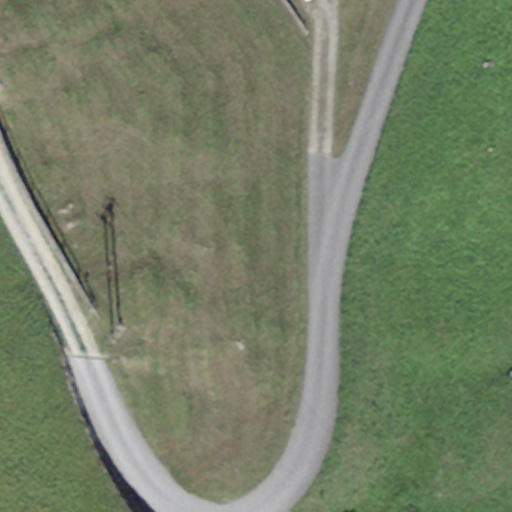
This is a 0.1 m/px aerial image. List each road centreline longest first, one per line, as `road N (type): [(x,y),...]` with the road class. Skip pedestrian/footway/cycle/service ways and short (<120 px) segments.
road 1 (track): [(278,511),(330,441),(336,223),(429,0)]
road 2 (track): [(0,165),(142,488),(175,511)]
road 3 (track): [(336,223),(327,0)]
